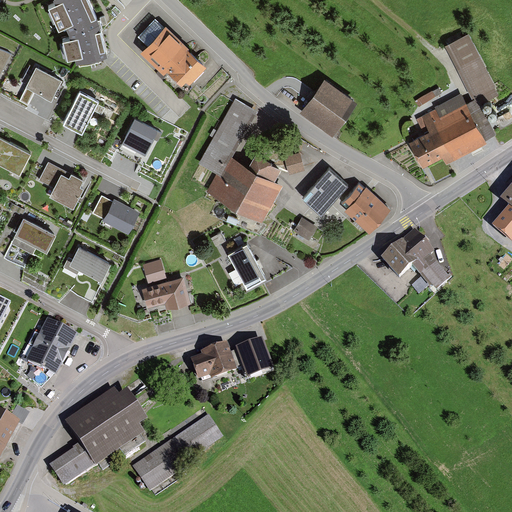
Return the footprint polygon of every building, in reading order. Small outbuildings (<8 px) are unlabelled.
[(88,0),(56,0),(73,33),(80,66),(111,61),(101,24),(88,0)] [(206,69),(156,21),(140,38),(149,47),(141,55),(181,94),(206,69)] [(493,85),(468,34),(448,44),(473,95),(493,85)] [(67,81),(42,68),(32,88),(58,100),(67,81)] [(324,81),(303,111),(333,132),(354,101),(324,81)] [(99,99),(80,89),(63,121),(82,131),(99,99)] [(417,98),(419,103),(436,96),(434,90),(417,98)] [(484,140),(461,97),(424,116),(431,131),(412,141),(424,163),(443,152),(447,160),(484,140)] [(255,110),(236,100),(202,161),(219,171),(209,189),(261,218),(280,184),(229,156),(255,110)] [(158,128),(135,116),(122,141),(145,153),(158,128)] [(2,144),(0,143),(0,163),(24,176),(35,154),(5,138),(2,144)] [(299,154),(286,157),(290,171),(303,167),(299,154)] [(92,182),(50,162),(41,180),(56,187),(52,196),(79,209),(92,182)] [(346,184),(329,169),(305,196),(321,211),(346,184)] [(388,208),(367,188),(347,208),(369,228),(388,208)] [(511,191),(504,202),(511,208),(495,227),(511,241),(511,191)] [(138,214),(105,199),(96,218),(129,233),(138,214)] [(316,227),(302,218),(295,230),(309,238),(316,227)] [(57,239),(22,220),(14,236),(49,254),(57,239)] [(414,232),(384,259),(399,276),(412,265),(435,291),(448,279),(428,256),(432,252),(414,232)] [(247,243),(230,253),(247,285),(265,276),(247,243)] [(114,266),(77,248),(68,266),(105,285),(114,266)] [(163,257),(144,263),(149,281),(168,275),(163,257)] [(183,277),(143,288),(148,305),(166,300),(168,307),(190,301),(183,277)] [(0,319),(9,300),(0,295),(0,319)] [(76,339),(47,325),(41,337),(34,334),(27,347),(36,351),(28,367),(57,381),(76,339)] [(262,340),(238,349),(248,378),(272,369),(262,340)] [(227,345),(202,353),(204,357),(193,361),(199,379),(211,375),(212,378),(236,370),(227,345)] [(115,394),(67,426),(82,448),(50,469),(66,492),(145,438),(141,431),(147,427),(128,400),(122,404),(115,394)] [(0,462),(22,422),(0,410),(0,462)] [(208,419),(134,469),(150,493),(188,468),(185,462),(221,438),(208,419)]
